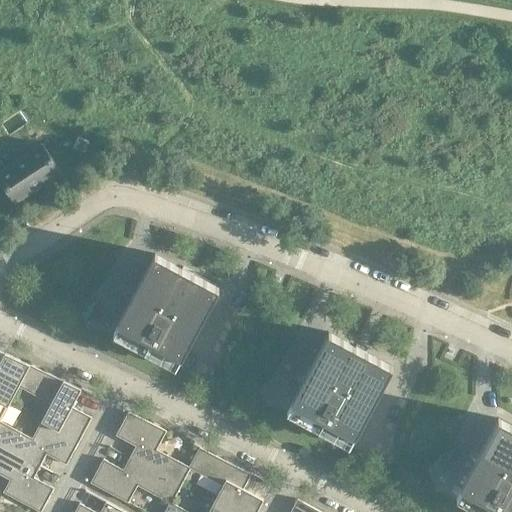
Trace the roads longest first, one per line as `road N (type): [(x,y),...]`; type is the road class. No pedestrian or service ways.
road 1 (residential): [(511,352),(119,196),(0,267)]
road 2 (residential): [(372,511),(0,321)]
